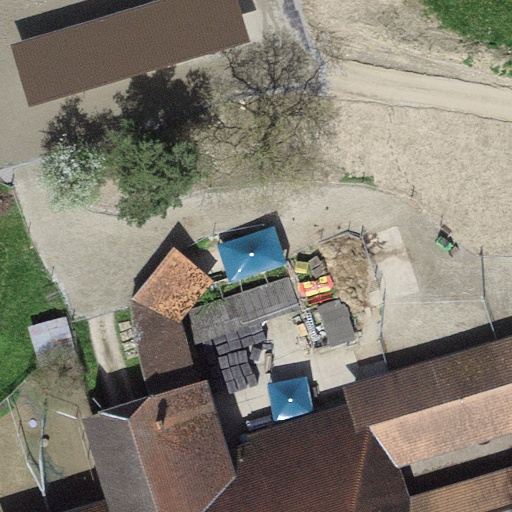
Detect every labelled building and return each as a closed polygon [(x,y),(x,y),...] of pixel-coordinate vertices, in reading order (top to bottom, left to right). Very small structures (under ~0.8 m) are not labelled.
[(158,134),(155,103),(65,111),(68,143),(158,134)] [(131,339),(149,407),(201,392),(190,349),(301,311),(289,278),(196,308),(213,286),(176,251),(129,306),(131,339)] [(330,350),(357,342),(344,300),(317,308),(330,350)] [(77,356),(66,319),(29,329),(39,366),(77,356)] [(511,511),(511,471),(410,502),(401,471),(511,438),(511,339),(341,391),(346,408),(246,438),(248,447),(226,453),(207,390),(201,392),(149,407),(80,428),(104,509),(92,511),(511,511)]
